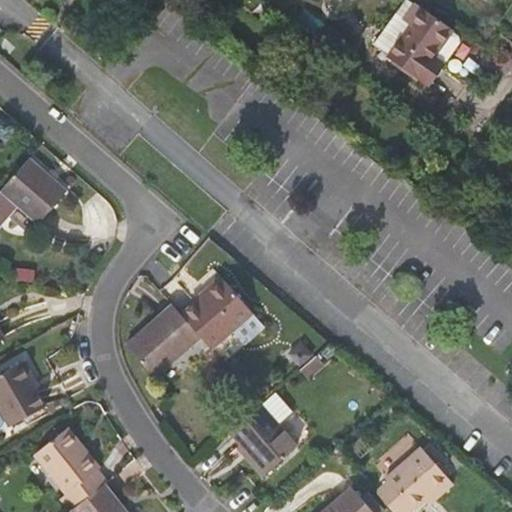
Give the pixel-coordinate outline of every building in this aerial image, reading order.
[(406,0),(374,44),(390,55),(412,24),(405,19),(415,6),(407,0),(406,0)] [(390,55),(389,56),(429,85),(443,65),(433,58),(452,32),(415,6),(405,19),(412,24),(390,55)] [(311,36),(313,37),(321,25),(304,13),(295,24),(311,36)] [(325,30),(317,40),(331,50),(333,52),(340,42),(325,30)] [(301,50),(320,65),(331,50),(317,40),(313,37),(311,36),(301,50)] [(29,159),(1,191),(17,205),(39,224),(67,192),(55,182),(47,175),(29,159)] [(47,175),(55,182),(60,177),(52,169),(47,175)] [(0,211),(6,217),(17,205),(1,191),(0,192),(0,211)] [(198,338),(208,349),(251,313),(220,278),(177,314),(198,338)] [(177,314),(167,303),(123,341),(153,377),(198,338),(177,314)] [(35,368),(28,373),(42,400),(50,396),(35,368)] [(42,400),(28,373),(0,386),(0,399),(18,435),(52,418),(42,400)] [(293,448),(256,404),(226,431),(237,443),(264,473),(293,448)] [(45,461),(84,511),(118,486),(111,476),(115,473),(83,431),(45,461)] [(257,479),(264,473),(237,443),(230,449),(257,479)] [(369,491),(388,511),(396,511),(402,507),(405,511),(441,479),(412,447),(376,479),(379,482),(369,491)] [(137,511),(118,486),(84,511),(83,511),(137,511)] [(352,486),(347,491),(365,511),(373,511),(375,511),(352,486)] [(343,487),(315,511),(365,511),(347,491),(343,487)]
